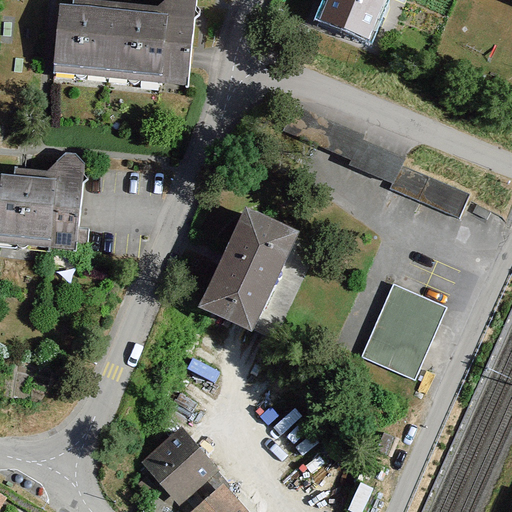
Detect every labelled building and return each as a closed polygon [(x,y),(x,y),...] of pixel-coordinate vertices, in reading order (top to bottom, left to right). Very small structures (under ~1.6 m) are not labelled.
[(63,5),(59,75),(189,98),(197,0),(170,0),(158,11),(63,5)] [(319,21),(329,0),(305,0),(300,12),(319,21)] [(396,0),(337,0),(326,27),(375,48),(396,0)] [(345,175),(461,222),(472,196),(402,168),(408,153),(294,107),(281,138),(349,165),(345,175)] [(6,177),(0,228),(0,247),(81,257),(92,161),(67,159),(51,180),(6,177)] [(498,219),(480,211),(475,224),(493,231),(498,219)] [(260,341),(304,242),(247,217),(203,315),(260,341)] [(449,310),(396,285),(360,362),(414,387),(449,310)] [(212,459),(187,426),(141,461),(166,494),(212,459)] [(254,511),(231,485),(198,511),(254,511)] [(0,487),(0,511),(2,511),(10,492),(0,487)]
